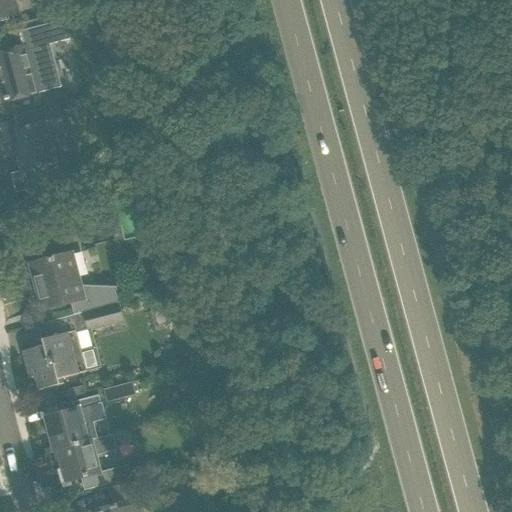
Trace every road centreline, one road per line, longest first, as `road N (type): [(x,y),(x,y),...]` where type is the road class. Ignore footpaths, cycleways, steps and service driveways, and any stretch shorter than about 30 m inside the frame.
road 1 (primary): [(282,0),(423,511)]
road 2 (primary): [(472,511),(332,0)]
road 3 (track): [(312,511),(208,94),(187,113)]
road 4 (residential): [(27,511),(0,388)]
